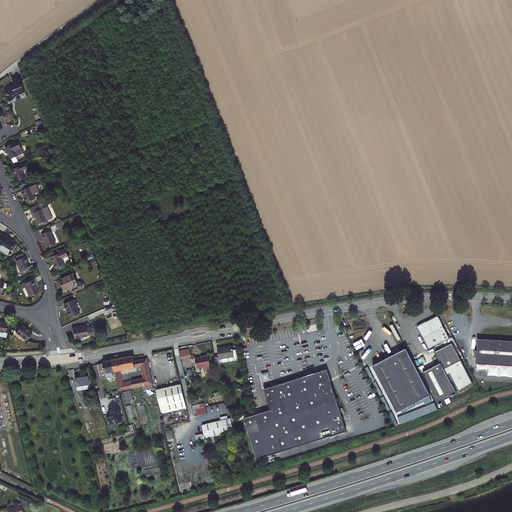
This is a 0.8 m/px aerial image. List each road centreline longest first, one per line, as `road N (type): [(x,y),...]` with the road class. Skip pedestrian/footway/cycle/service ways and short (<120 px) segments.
road 1 (tertiary): [(62,360),(390,300),(511,299)]
road 2 (trunk): [(511,423),(240,511)]
road 3 (trunk): [(283,511),(511,436)]
